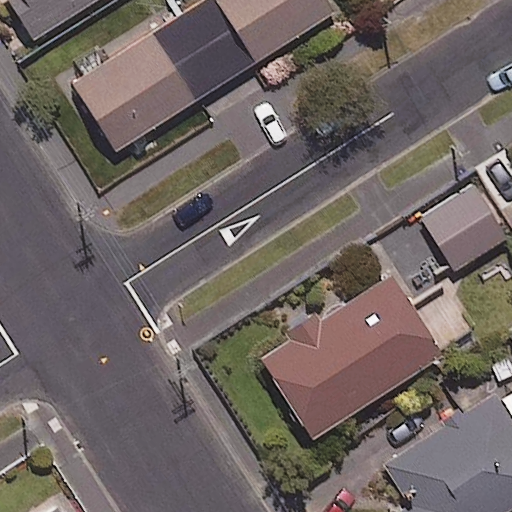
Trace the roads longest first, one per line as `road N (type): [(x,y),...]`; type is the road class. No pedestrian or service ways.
road 1 (residential): [(76,315),(511,35)]
road 2 (residential): [(198,511),(76,315)]
road 3 (residential): [(76,315),(0,196)]
